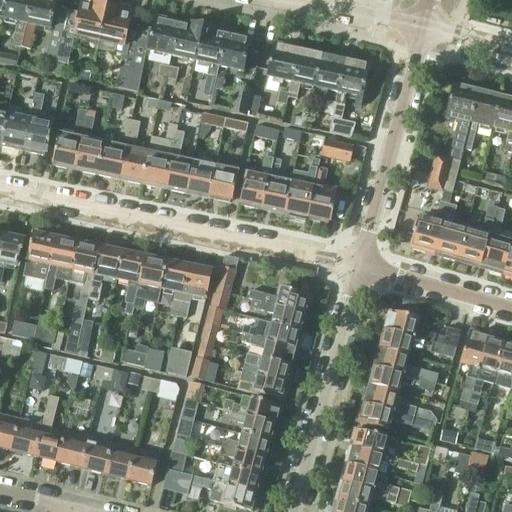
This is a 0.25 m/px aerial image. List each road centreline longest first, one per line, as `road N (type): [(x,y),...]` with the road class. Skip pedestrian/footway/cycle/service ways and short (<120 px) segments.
road 1 (residential): [(365,269),(0,190)]
road 2 (residential): [(365,269),(429,21)]
road 3 (residential): [(293,511),(365,269)]
road 4 (residential): [(511,309),(365,269)]
